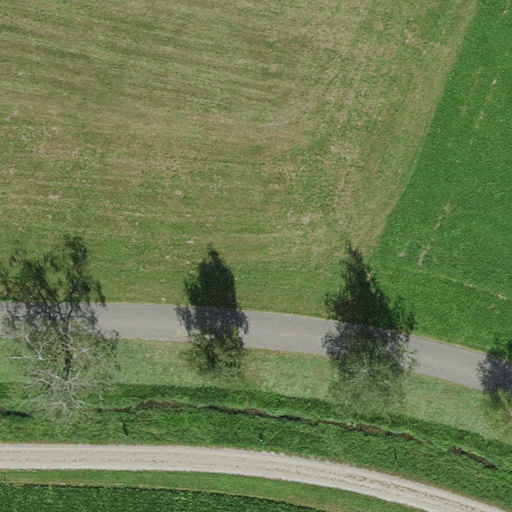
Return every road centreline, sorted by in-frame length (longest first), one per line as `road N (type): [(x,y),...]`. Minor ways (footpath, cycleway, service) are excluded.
road 1 (unclassified): [(511,385),(288,337),(0,327)]
road 2 (track): [(0,463),(211,464),(442,511)]
